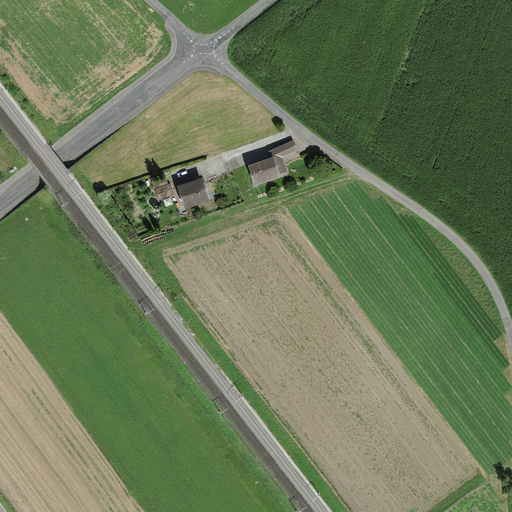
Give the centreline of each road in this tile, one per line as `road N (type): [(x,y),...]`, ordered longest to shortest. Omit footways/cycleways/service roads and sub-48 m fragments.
road 1 (residential): [(511,340),(488,279),(449,233),(203,51)]
road 2 (unclassified): [(0,201),(203,51)]
